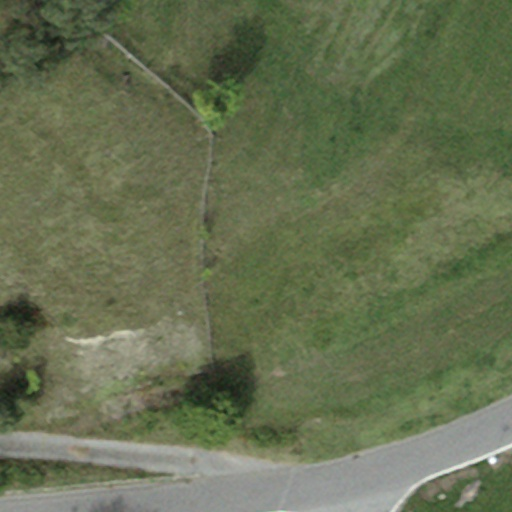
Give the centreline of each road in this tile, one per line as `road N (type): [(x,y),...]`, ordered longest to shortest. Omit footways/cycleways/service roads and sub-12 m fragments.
road 1 (tertiary): [(67,511),(361,480),(511,417)]
road 2 (track): [(0,444),(217,470),(232,497)]
